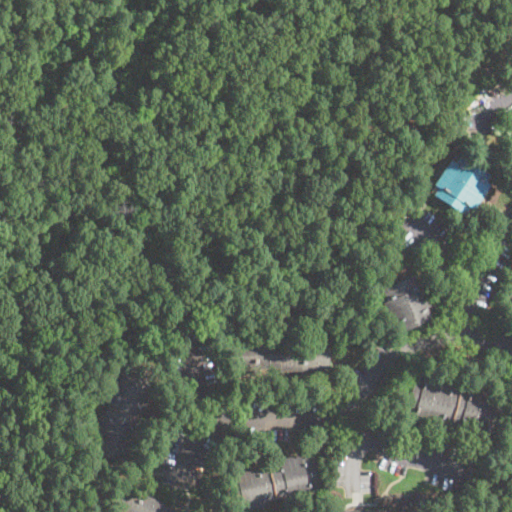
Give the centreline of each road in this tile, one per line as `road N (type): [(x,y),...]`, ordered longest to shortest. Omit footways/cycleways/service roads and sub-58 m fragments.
road 1 (residential): [(511,350),(461,333),(417,340),(332,414),(241,415),(201,430),(184,473)]
road 2 (residential): [(461,333),(476,275),(511,220)]
